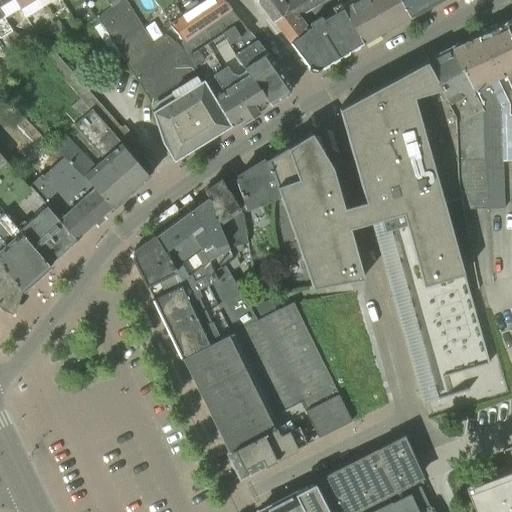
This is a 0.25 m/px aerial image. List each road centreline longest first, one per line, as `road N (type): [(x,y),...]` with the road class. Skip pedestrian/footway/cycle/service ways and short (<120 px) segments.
road 1 (residential): [(316,100),(124,228),(0,377)]
road 2 (residential): [(504,0),(316,100)]
road 3 (residential): [(234,0),(316,100)]
